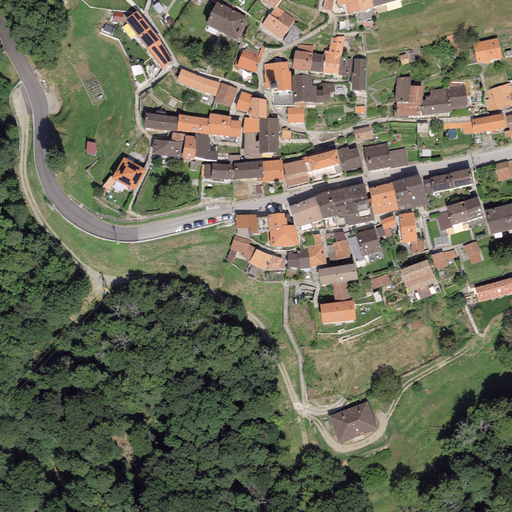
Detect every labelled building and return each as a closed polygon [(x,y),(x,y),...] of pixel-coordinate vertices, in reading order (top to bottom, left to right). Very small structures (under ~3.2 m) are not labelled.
[(259,0),(274,10),(276,7),(280,0),(259,0)] [(373,10),(369,0),(335,0),(338,10),(347,8),(350,17),(373,10)] [(369,0),(373,10),(409,0),(417,0),(418,1),(421,0),(369,0)] [(333,2),(324,1),(323,11),(331,12),(333,2)] [(206,28),(221,35),(232,12),(218,4),(206,28)] [(295,20),(276,7),(274,10),(262,28),(281,41),(295,20)] [(248,19),(232,12),(221,35),(236,43),(248,19)] [(138,13),(124,23),(147,52),(160,41),(138,13)] [(328,57),(341,58),(344,38),(332,38),(328,57)] [(498,40),(473,44),(477,66),(502,61),(498,40)] [(312,55),(313,47),(298,45),(297,53),(295,53),(292,72),(310,75),(312,55)] [(243,51),(237,68),(256,75),(264,49),(261,48),(258,56),(243,51)] [(405,55),(399,57),(401,66),(415,63),(412,50),(404,52),(405,55)] [(338,78),(341,58),(328,57),(312,55),(310,75),(338,78)] [(341,58),(338,78),(351,80),(351,93),(365,94),(366,61),(341,58)] [(283,63),(264,65),(265,88),(271,88),(277,88),(277,93),(289,93),(288,66),(283,66),(283,63)] [(220,84),(181,70),(176,84),(215,98),(220,84)] [(312,78),(292,79),(292,107),(294,107),(303,107),(324,106),(324,104),(330,104),(330,94),(334,94),(334,84),(321,84),(321,93),(316,93),(316,89),(312,89),(312,78)] [(422,108),(423,101),(423,88),(411,88),(411,79),(397,79),(395,106),(397,106),(396,118),(420,120),(420,118),(420,108),(422,108)] [(237,90),(221,84),(214,103),(230,109),(237,90)] [(488,100),(485,101),(489,113),(511,107),(511,103),(511,102),(511,91),(510,84),(486,90),(488,100)] [(450,102),(451,112),(468,110),(465,87),(445,90),(447,102),(450,102)] [(447,102),(445,90),(430,92),(430,97),(425,97),(425,102),(423,101),(422,108),(420,108),(420,118),(451,115),(451,112),(450,102),(447,102)] [(253,96),(242,92),(235,111),(249,115),(248,119),(259,121),(266,122),(266,120),(265,101),(252,99),(253,96)] [(303,124),(303,107),(294,107),(294,109),(288,109),(288,124),(303,124)] [(179,121),(147,117),(146,130),(178,134),(208,136),(238,139),(239,124),(230,123),(230,120),(211,116),(210,122),(179,118),(179,121)] [(471,121),(473,133),(474,137),(506,131),(504,116),(471,121)] [(248,119),(245,118),(242,135),(244,135),(259,135),(259,121),(248,119)] [(259,135),(258,157),(262,157),(277,157),(278,120),(266,120),(266,122),(259,121),(259,135)] [(473,133),(471,121),(444,124),(444,130),(462,129),(463,135),(473,133)] [(369,128),(353,132),(356,144),(372,141),(369,128)] [(185,137),(172,135),(171,143),(184,145),(185,138),(185,137)] [(258,157),(259,135),(244,135),(244,161),(261,161),(262,157),(258,157)] [(195,139),(185,138),(184,145),(183,160),(182,161),(194,162),(194,161),(217,164),(217,154),(210,153),(209,139),(195,138),(195,139)] [(171,143),(154,141),(152,156),(183,160),(184,145),(171,143)] [(88,143),(86,154),(95,156),(97,144),(88,143)] [(404,150),(389,153),(387,144),(362,149),(368,175),(408,166),(404,150)] [(337,151),(344,175),(362,170),(356,149),(350,151),(348,148),(337,151)] [(336,153),(307,160),(311,174),(340,168),(336,153)] [(146,172),(123,159),(111,180),(134,193),(146,172)] [(511,161),(494,166),(499,183),(511,179),(511,161)] [(284,184),(282,162),(262,163),(264,181),(262,181),(262,186),(284,184)] [(262,163),(234,166),(235,183),(262,181),(264,181),(262,163)] [(303,163),(285,168),(287,178),(285,178),(288,189),(309,184),(303,163)] [(205,167),(204,181),(231,182),(231,166),(212,166),(212,167),(205,167)] [(470,171),(423,181),(426,196),(473,186),(470,171)] [(418,178),(391,185),(397,212),(399,214),(428,208),(418,178)] [(370,201),(367,202),(369,210),(371,210),(373,218),(397,212),(391,185),(368,191),(370,201)] [(329,193),(314,199),(323,222),(336,220),(336,221),(345,220),(348,230),(375,224),(373,218),(371,210),(369,210),(367,202),(363,186),(329,193)] [(314,199),(289,209),(298,231),(323,222),(314,199)] [(469,224),(484,220),(477,200),(463,204),(469,224)] [(437,217),(441,232),(451,229),(452,230),(469,224),(463,204),(446,209),(447,214),(437,217)] [(511,206),(485,214),(491,238),(511,232),(511,206)] [(413,215),(399,217),(402,246),(410,245),(417,244),(417,242),(413,215)] [(284,216),(267,217),(271,250),(297,249),(297,238),(295,228),(286,228),(286,220),(284,220),(284,216)] [(258,217),(236,217),(236,231),(249,231),(249,236),(258,236),(258,217)] [(397,227),(393,217),(380,222),(384,231),(397,227)] [(374,230),(355,236),(362,259),(381,254),(374,230)] [(332,246),(327,247),(330,263),(350,259),(343,233),(333,233),(336,243),(332,244),(332,246)] [(250,242),(236,236),(230,250),(243,255),(242,259),(249,262),(255,249),(248,246),(250,242)] [(297,255),(288,256),(288,269),(300,270),(300,271),(310,270),(327,266),(323,246),(322,246),(320,236),(305,237),(307,250),(297,250),(297,255)] [(417,244),(410,245),(411,256),(424,255),(422,242),(417,242),(417,244)] [(484,261),(477,242),(463,248),(467,259),(469,258),(472,266),(484,261)] [(442,253),(431,257),(437,272),(448,267),(446,261),(457,258),(454,250),(442,253)] [(272,258),(256,251),(248,265),(265,272),(266,270),(272,258)] [(282,261),(272,258),(266,270),(278,272),(279,269),(283,269),(284,264),(281,264),(282,261)] [(427,287),(435,284),(426,262),(399,273),(408,295),(416,292),(420,302),(431,297),(427,287)] [(354,267),(318,273),(320,289),(332,287),(350,284),(357,283),(354,267)] [(387,274),(371,280),(375,290),(390,284),(387,274)] [(511,280),(474,290),(478,305),(511,296),(511,280)] [(350,284),(332,287),(335,305),(353,303),(350,284)] [(335,305),(320,307),(322,327),(355,323),(353,303),(335,305)] [(377,432),(366,403),(328,417),(339,446),(377,432)]
